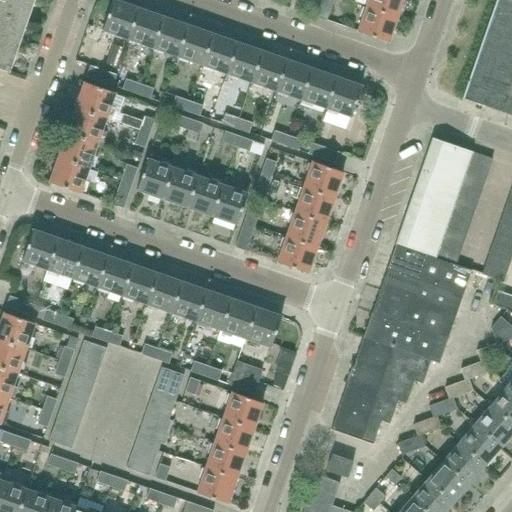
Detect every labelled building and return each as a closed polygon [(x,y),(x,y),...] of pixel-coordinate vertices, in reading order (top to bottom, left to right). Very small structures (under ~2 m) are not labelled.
[(0,0),(0,14),(26,23),(34,0),(0,0)] [(138,9),(130,6),(113,0),(112,0),(102,31),(128,40),(138,9)] [(326,21),(333,0),(321,0),(315,17),(326,21)] [(397,17),(402,0),(367,0),(366,6),(397,17)] [(511,0),(495,0),(461,99),(511,116),(511,0)] [(388,43),(397,17),(366,6),(357,32),(388,43)] [(163,17),(154,14),(138,9),(128,40),(152,48),(163,17)] [(0,41),(17,48),(26,23),(0,14),(0,41)] [(188,26),(179,23),(163,17),(152,48),(177,57),(188,26)] [(213,35),(203,31),(188,26),(177,57),(202,66),(213,35)] [(237,43),(228,40),(213,35),(202,66),(227,74),(237,43)] [(0,69),(9,73),(17,48),(0,41),(0,69)] [(262,52),(253,49),(237,43),(227,74),(251,83),(262,52)] [(287,60),(277,57),(262,52),(251,83),(276,91),(287,60)] [(312,69),(302,66),(287,60),(276,91),(301,100),(312,69)] [(116,75),(115,75),(89,66),(86,77),(112,86),(116,75)] [(336,78),(327,74),(312,69),(301,100),(326,109),(336,78)] [(361,86),(352,83),(336,78),(326,109),(351,118),(361,86)] [(136,95),(140,84),(126,79),(122,90),(136,95)] [(106,119),(115,94),(84,83),(75,108),(106,119)] [(140,84),(136,95),(150,99),(153,89),(140,84)] [(186,112),(189,101),(175,96),(171,107),(186,112)] [(189,101),(186,112),(199,117),(203,106),(189,101)] [(221,124),(225,114),(227,108),(216,105),(210,121),(221,124)] [(97,144),(106,119),(75,108),(66,133),(97,144)] [(235,129),(239,119),(225,114),(221,124),(235,129)] [(186,130),(190,120),(175,115),(172,125),(186,130)] [(139,131),(149,134),(154,120),(144,116),(139,131)] [(239,119),(235,129),(248,134),(252,123),(239,119)] [(190,120),(186,130),(199,134),(203,124),(190,120)] [(144,148),(149,134),(139,131),(134,144),(144,148)] [(285,147),(288,136),(274,131),(270,142),(285,147)] [(235,147),(239,137),(225,132),(222,142),(235,147)] [(89,169),(97,144),(66,133),(57,158),(89,169)] [(288,136),(285,147),(298,151),(302,141),(288,136)] [(239,137),(235,147),(249,152),(253,141),(239,137)] [(435,258),(438,248),(442,237),(446,227),(449,216),(453,206),(457,195),(460,185),(464,174),(468,164),(471,153),(432,139),(395,244),(435,258)] [(260,156),(264,146),(253,141),(249,152),(260,156)] [(338,153),(313,144),(311,143),(308,154),(334,164),(338,153)] [(488,171),(492,160),(471,153),(468,164),(488,171)] [(80,194),(89,169),(57,158),(49,183),(80,194)] [(173,168),(148,159),(147,159),(136,190),(162,199),(173,168)] [(261,173),(271,176),(276,163),(266,159),(261,173)] [(334,198),(342,173),(312,162),(303,187),(334,198)] [(484,181),(488,171),(468,164),(464,174),(484,181)] [(121,180),(132,184),(137,169),(126,165),(121,180)] [(186,208),(197,177),(173,168),(162,199),(186,208)] [(266,190),(271,176),(261,173),(256,187),(266,190)] [(481,192),(484,181),(464,174),(460,185),(481,192)] [(211,216),(222,185),(197,177),(186,208),(211,216)] [(123,209),(132,184),(121,180),(112,205),(123,209)] [(247,194),(222,185),(211,216),(236,225),(247,194)] [(477,202),(481,192),(460,185),(457,195),(477,202)] [(325,223),(334,198),(303,187),(294,212),(325,223)] [(473,213),(477,202),(457,195),(453,206),(473,213)] [(511,214),(511,202),(507,201),(503,211),(511,214)] [(470,223),(473,213),(453,206),(449,216),(470,223)] [(244,222),(255,226),(260,211),(249,207),(244,222)] [(511,226),(511,214),(503,211),(500,222),(511,226)] [(316,248),(325,223),(294,212),(286,237),(316,248)] [(466,234),(470,223),(449,216),(446,227),(466,234)] [(245,252),(255,226),(244,222),(234,248),(245,252)] [(511,238),(511,226),(500,222),(496,232),(511,238)] [(462,244),(466,234),(446,227),(442,237),(462,244)] [(58,239),(49,236),(32,230),(22,261),(47,270),(58,239)] [(511,249),(511,238),(496,232),(492,243),(511,249)] [(307,273),(316,248),(286,237),(277,262),(307,273)] [(459,255),(462,244),(442,237),(438,248),(459,255)] [(82,248),(74,245),(58,239),(47,270),(72,279),(82,248)] [(510,261),(511,255),(511,249),(492,243),(488,253),(510,261)] [(471,271),(455,265),(435,258),(395,244),(387,268),(463,294),(471,271)] [(107,256),(98,253),(82,248),(72,279),(96,287),(107,256)] [(455,265),(459,255),(438,248),(435,258),(455,265)] [(506,271),(510,261),(488,253),(485,264),(506,271)] [(132,265),(123,262),(107,256),(96,287),(121,296),(132,265)] [(485,264),(481,275),(503,282),(506,271),(485,264)] [(157,274),(148,270),(132,265),(121,296),(146,305),(157,274)] [(455,317),(463,294),(387,268),(379,291),(455,317)] [(181,282),(173,279),(157,274),(146,305),(171,313),(181,282)] [(206,291),(197,288),(181,282),(171,313),(195,322),(206,291)] [(231,299),(222,296),(206,291),(195,322),(220,330),(231,299)] [(447,340),(455,317),(379,291),(371,314),(447,340)] [(36,306),(10,297),(9,296),(5,307),(32,317),(36,306)] [(256,308),(247,305),(231,299),(220,330),(245,339),(256,308)] [(281,317),(271,313),(256,308),(245,339),(270,348),(281,317)] [(56,325),(59,315),(45,310),(41,320),(56,325)] [(0,340),(25,349),(34,324),(3,313),(0,322),(0,340)] [(439,363),(447,340),(371,314),(363,337),(439,363)] [(59,315),(56,325),(69,330),(73,320),(59,315)] [(500,342),(511,337),(511,327),(500,317),(490,329),(491,329),(496,344),(500,342)] [(105,342),(109,332),(95,327),(91,337),(105,342)] [(109,332),(105,342),(119,347),(122,337),(109,332)] [(438,364),(439,363),(363,337),(355,361),(414,381),(422,384),(430,361),(438,364)] [(0,368),(17,374),(25,349),(0,340),(0,368)] [(102,360),(106,349),(83,341),(79,352),(102,360)] [(484,361),(504,354),(500,342),(496,344),(476,351),(480,362),(484,361)] [(154,359),(158,349),(144,345),(140,355),(154,359)] [(59,361),(69,365),(74,351),(64,347),(59,361)] [(158,349),(154,359),(168,364),(172,354),(158,349)] [(98,371),(102,360),(79,352),(76,364),(98,371)] [(64,378),(69,365),(59,361),(54,375),(64,378)] [(406,404),(414,381),(355,361),(347,383),(397,401),(406,404)] [(464,381),(468,379),(488,372),(484,361),(480,362),(460,369),(464,381)] [(204,377),(207,367),(193,362),(190,372),(204,377)] [(94,383),(98,371),(76,364),(72,375),(94,383)] [(207,367),(204,377),(218,381),(221,371),(207,367)] [(0,395),(8,399),(17,374),(0,368),(0,395)] [(180,388),(184,376),(161,368),(157,380),(180,388)] [(258,383),(233,374),(231,374),(227,385),(254,394),(258,383)] [(90,393),(94,383),(72,375),(68,386),(90,393)] [(194,396),(199,382),(199,381),(189,378),(184,392),(194,396)] [(452,398),(472,391),(468,379),(464,381),(444,388),(448,399),(452,398)] [(176,399),(180,388),(157,380),(153,391),(176,399)] [(389,424),(397,401),(347,383),(339,407),(380,421),(389,424)] [(86,405),(90,393),(68,386),(64,397),(86,405)] [(511,424),(511,392),(505,387),(490,405),(511,424)] [(172,410),(176,399),(153,391),(149,402),(172,410)] [(253,429),(262,403),(231,393),(222,418),(253,429)] [(0,422),(8,399),(0,395),(0,422)] [(42,410),(52,414),(57,400),(46,397),(42,410)] [(83,416),(86,405),(64,397),(60,408),(83,416)] [(436,417),(456,409),(452,398),(448,399),(428,407),(432,418),(436,417)] [(168,420),(172,410),(149,402),(145,412),(164,419),(168,420)] [(500,447),(511,433),(511,424),(490,405),(474,424),(500,447)] [(372,444),(380,421),(339,407),(331,430),(372,444)] [(79,427),(83,416),(60,408),(56,419),(79,427)] [(47,428),(52,414),(42,410),(37,425),(47,428)] [(168,420),(164,419),(145,412),(141,424),(159,430),(168,433),(172,422),(168,420)] [(420,435),(440,428),(436,417),(432,418),(412,426),(416,436),(420,435)] [(245,453),(253,429),(222,418),(214,442),(245,453)] [(75,438),(79,427),(56,419),(52,430),(75,438)] [(168,433),(159,430),(141,424),(137,435),(156,442),(160,443),(165,445),(168,433)] [(484,465),(500,447),(474,424),(458,443),(484,465)] [(71,449),(75,438),(52,430),(48,441),(71,449)] [(0,442),(13,447),(17,436),(3,432),(0,439),(0,442)] [(160,443),(156,442),(137,435),(134,446),(156,454),(160,443)] [(425,447),(420,435),(416,436),(397,444),(401,455),(425,447)] [(17,436),(13,447),(27,451),(30,441),(17,436)] [(236,478),(245,453),(214,442),(205,467),(221,473),(236,478)] [(478,473),(484,465),(458,443),(442,461),(468,484),(478,473)] [(152,465),(156,454),(134,446),(130,457),(152,465)] [(333,455),(333,454),(331,454),(325,471),(327,471),(327,470),(336,473),(346,477),(345,478),(347,478),(353,462),(351,461),(351,462),(333,455)] [(61,470),(64,460),(50,455),(47,465),(61,470)] [(126,468),(149,476),(152,465),(130,457),(126,468)] [(74,474),(78,465),(64,460),(61,470),(74,474)] [(452,503),(468,484),(442,461),(426,480),(452,503)] [(164,482),(165,481),(168,473),(170,468),(159,464),(156,473),(154,478),(164,482)] [(236,478),(221,473),(205,467),(196,493),(227,504),(236,478)] [(385,477),(395,485),(401,478),(391,470),(385,477)] [(110,487),(114,477),(99,472),(96,482),(110,487)] [(335,495),(339,484),(315,475),(311,487),(335,495)] [(114,477),(110,487),(124,492),(127,482),(114,477)] [(425,511),(444,511),(452,503),(426,480),(410,499),(425,511)] [(0,511),(18,511),(26,490),(1,481),(0,484),(0,511)] [(331,506),(335,495),(311,487),(307,498),(319,502),(330,506),(331,506)] [(379,504),(385,497),(375,488),(369,495),(379,504)] [(163,494),(159,492),(149,489),(145,499),(159,504),(163,494)] [(45,511),(51,498),(26,490),(18,511),(45,511)] [(163,494),(159,504),(173,509),(177,499),(163,494)] [(372,511),(379,504),(369,495),(363,503),(372,511)] [(73,511),(75,507),(51,498),(45,511),(73,511)] [(315,511),(319,502),(307,498),(302,511),(315,511)] [(425,511),(410,499),(398,511),(425,511)] [(212,511),(213,511),(186,502),(182,511),(212,511)] [(328,511),(330,506),(319,502),(315,511),(328,511)]
